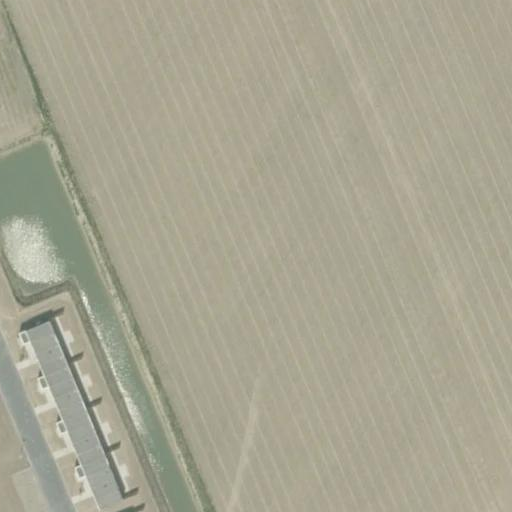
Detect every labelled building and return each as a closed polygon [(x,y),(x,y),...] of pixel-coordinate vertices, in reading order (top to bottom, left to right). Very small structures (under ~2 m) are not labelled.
[(49,318),(26,327),(31,338),(40,361),(45,372),(68,363),(49,318)] [(26,327),(19,330),(22,338),(24,341),(31,338),(26,327)] [(68,363),(45,372),(49,383),(58,405),(63,417),(86,407),(68,363)] [(45,372),(38,375),(41,382),(43,386),(49,383),(45,372)] [(86,407),(63,417),(68,428),(77,450),(82,461),(82,462),(105,452),(86,407)] [(63,417),(56,420),(59,427),(61,431),(68,428),(63,417)] [(105,452),(82,462),(86,473),(95,494),(100,506),(123,497),(105,452)] [(82,462),(75,464),(78,472),(79,475),(86,473),(82,462)]
